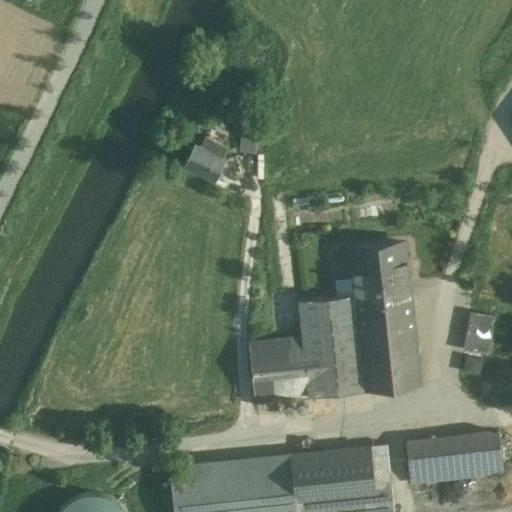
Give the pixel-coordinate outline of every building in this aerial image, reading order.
[(241,126),(238,153),(255,155),(258,127),(241,126)] [(226,147),(206,137),(201,148),(221,157),(226,147)] [(201,148),(194,144),(186,162),(215,177),(224,159),(221,157),(201,148)] [(355,285),(409,279),(405,242),(351,248),(354,277),(355,285)] [(334,296),(355,294),(354,277),(333,279),(334,296)] [(355,294),(366,390),(420,384),(409,279),(355,285),(355,294)] [(334,296),(300,298),(304,336),(310,394),(310,395),(366,390),(355,294),(334,296)] [(470,312),(462,351),(485,355),(488,356),(496,317),(470,312)] [(274,339),(251,341),(257,400),(310,394),(304,336),(284,338),(274,339)] [(484,360),(467,356),(464,372),(481,376),(484,360)] [(499,432),(406,442),(410,482),(503,472),(499,432)] [(393,511),(386,443),(290,453),(295,511),(393,511)] [(295,511),(290,453),(271,455),(276,511),(295,511)] [(276,511),(271,455),(170,465),(175,511),(276,511)] [(44,511),(120,511),(110,485),(44,509),(44,511)]
